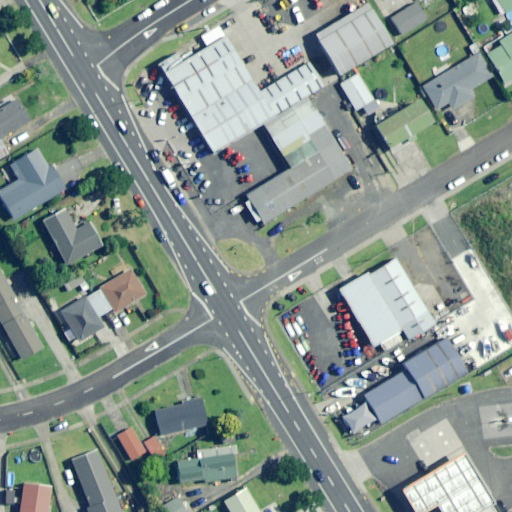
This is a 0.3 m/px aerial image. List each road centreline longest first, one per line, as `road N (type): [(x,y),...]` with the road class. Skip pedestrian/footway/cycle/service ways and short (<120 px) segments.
road 1 (residential): [(511,138),(226,311)]
road 2 (trunk): [(226,311),(82,73)]
road 3 (residential): [(0,419),(109,379),(226,311)]
road 4 (trunk): [(343,511),(226,311)]
road 5 (tertiary): [(190,0),(82,73)]
